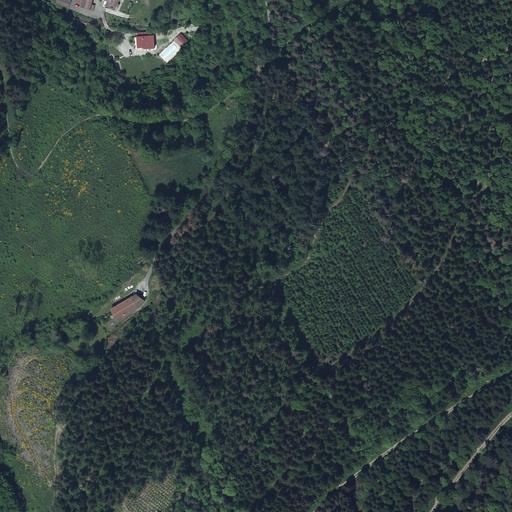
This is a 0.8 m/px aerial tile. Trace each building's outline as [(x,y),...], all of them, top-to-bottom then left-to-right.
[(82,0),(80,4),(80,6),(90,10),(92,0),(82,0)] [(118,4),(119,0),(110,0),(109,4),(106,2),(104,6),(107,7),(116,11),(119,4),(118,4)] [(144,47),(144,48),(154,48),(154,36),(138,36),(138,47),(144,47)] [(184,44),(178,36),(174,39),(180,47),(184,44)] [(120,318),(135,308),(137,302),(137,301),(139,299),(136,294),(134,295),(114,307),(120,318)]
